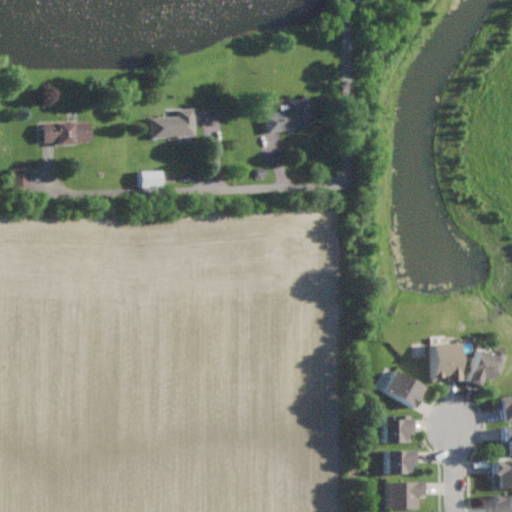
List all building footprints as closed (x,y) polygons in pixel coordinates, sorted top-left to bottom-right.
[(311,124),(305,96),(285,101),(287,109),(261,114),(265,134),(311,124)] [(193,136),(192,108),(174,109),(175,116),(148,117),(149,137),(193,136)] [(41,143),(88,142),(88,122),(40,123),(41,143)] [(29,190),(29,168),(10,167),(10,190),(29,190)] [(160,170),(138,171),(138,187),(160,187),(160,170)] [(456,378),(443,379),(444,380),(431,381),(429,343),(454,341),(456,378)] [(491,354),(493,350),(504,354),(498,373),(492,371),(488,383),(479,380),(477,384),(464,379),(475,348),(491,354)] [(419,395),(412,408),(380,391),(390,371),(421,387),(417,395),(419,395)] [(511,394),(511,418),(501,420),(499,409),(497,409),(496,404),(498,404),(497,397),(511,394)] [(406,441),(382,441),(381,418),(393,418),(393,414),(407,414),(408,431),(406,431),(406,441)] [(511,427),(511,454),(501,454),(501,427),(511,427)] [(411,450),(411,463),(407,463),(406,472),(384,472),(384,450),(411,450)] [(511,487),(492,488),(492,461),(511,460),(511,487)] [(416,508),(385,508),(385,481),(422,481),(422,495),(416,495),(416,508)] [(511,494),(511,511),(489,511),(489,506),(493,506),(493,494),(511,494)]
